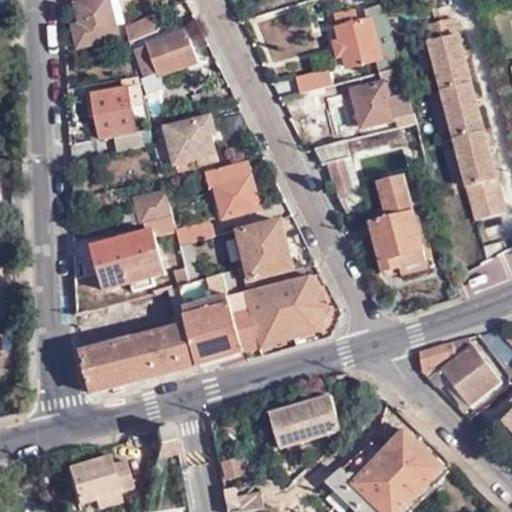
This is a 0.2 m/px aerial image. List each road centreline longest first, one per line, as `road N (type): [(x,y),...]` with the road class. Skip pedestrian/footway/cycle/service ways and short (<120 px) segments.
road 1 (residential): [(38,0),(52,337),(69,427)]
road 2 (residential): [(209,0),(377,343)]
road 3 (tertiary): [(189,395),(377,343)]
road 4 (residential): [(377,343),(511,482)]
road 5 (unknown): [(511,173),(465,0)]
road 6 (tertiary): [(377,343),(511,299)]
road 7 (tertiary): [(69,427),(189,395)]
